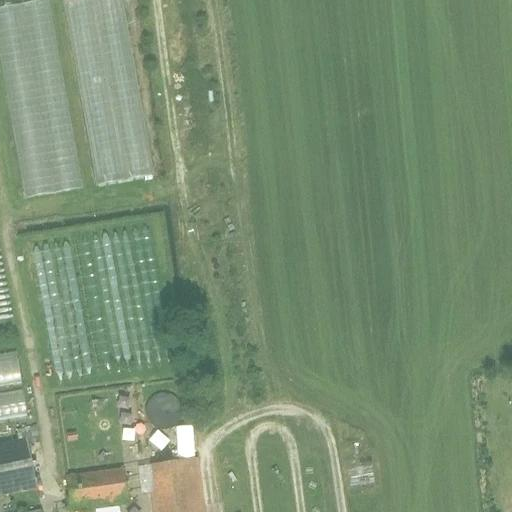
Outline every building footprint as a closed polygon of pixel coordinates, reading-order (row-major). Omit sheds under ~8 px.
[(91,19),(86,0),(68,0),(67,0),(74,24),(91,19)] [(29,184),(43,183),(41,148),(27,149),(29,184)] [(0,424),(27,421),(23,390),(21,390),(17,358),(0,360),(0,424)] [(511,376),(486,381),(489,400),(511,395),(511,376)] [(68,418),(115,415),(114,402),(67,405),(68,418)] [(0,498),(37,491),(27,446),(41,443),(38,425),(18,430),(20,440),(0,443),(0,498)] [(205,511),(198,459),(150,466),(156,511),(205,511)] [(71,511),(127,503),(122,470),(66,478),(71,511)]
